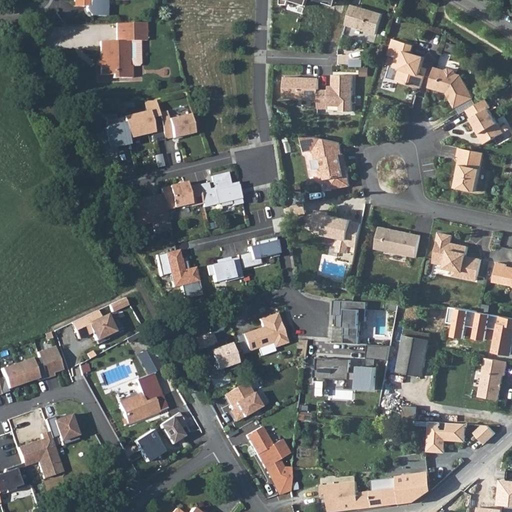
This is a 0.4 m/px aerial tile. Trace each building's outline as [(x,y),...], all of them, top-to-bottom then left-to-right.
[(73,0),(73,4),(84,4),(84,8),(88,14),(104,14),(103,0),(73,0)] [(382,11),(352,2),(345,22),(364,28),(366,26),(368,27),(368,29),(376,31),(382,11)] [(145,23),(116,23),(116,41),(100,41),(100,75),(112,74),(112,78),(132,77),(131,66),(129,66),(128,41),(140,41),(146,41),(145,23)] [(345,35),(376,42),(378,33),(347,26),(345,35)] [(414,45),(394,38),(389,54),(397,57),(394,67),(401,69),(397,80),(421,88),(425,75),(420,74),(425,56),(412,52),(414,45)] [(140,41),(128,41),(129,66),(138,65),(140,64),(140,41)] [(457,45),(449,42),(447,49),(455,51),(457,45)] [(446,70),(435,67),(429,87),(443,91),(443,89),(446,90),(455,107),(468,100),(473,98),(461,75),(456,73),(455,70),(449,68),(446,70)] [(317,98),(317,107),(328,107),(328,104),(339,104),(338,109),(351,110),(352,73),(332,73),(332,84),(332,88),(328,88),(318,88),(317,98)] [(299,75),(283,75),(282,96),(317,98),(318,88),(318,77),(310,77),(310,76),(302,76),(302,77),(299,77),(299,75)] [(492,108),(486,99),(472,107),(467,110),(481,134),(479,135),(484,144),(504,132),(494,116),(490,109),(492,108)] [(468,100),(455,107),(459,114),(467,110),(472,107),(468,100)] [(155,113),(154,109),(119,117),(125,139),(151,133),(149,127),(158,125),(155,113)] [(163,111),(155,113),(158,125),(161,139),(169,137),(169,138),(191,133),(186,114),(165,119),(163,111)] [(100,158),(114,154),(113,148),(118,147),(117,141),(125,139),(119,117),(112,119),(111,115),(101,117),(103,127),(100,128),(101,132),(92,135),(94,146),(97,146),(100,158)] [(312,136),(302,136),(305,151),(314,149),(315,158),(322,157),(323,167),(321,167),(319,171),(320,176),(323,179),(328,178),(330,188),(350,185),(347,166),(346,166),(342,164),(341,154),(343,153),(341,142),(312,136)] [(484,153),(459,147),(458,156),(460,156),(458,164),(460,165),(458,175),(456,187),(476,191),(484,153)] [(225,173),(209,176),(212,188),(213,191),(207,192),(207,189),(205,183),(196,185),(200,203),(201,207),(230,200),(231,206),(240,203),(235,182),(228,184),(225,173)] [(175,185),(158,189),(159,194),(163,210),(188,204),(190,203),(190,206),(200,203),(196,185),(184,188),(183,184),(175,186),(175,185)] [(128,203),(134,226),(150,223),(152,234),(168,230),(163,210),(159,194),(151,196),(150,196),(154,210),(148,212),(145,200),(128,203)] [(305,195),(286,198),(287,204),(306,201),(305,195)] [(128,201),(128,203),(145,200),(148,212),(154,210),(150,196),(128,201)] [(306,212),(304,202),(286,205),(287,215),(306,212)] [(356,252),(362,223),(352,221),(352,219),(328,214),(328,212),(316,210),(312,228),(324,230),(323,234),(337,237),(336,245),(339,245),(337,251),(347,252),(347,250),(349,244),(353,245),(352,251),(356,252)] [(420,235),(380,226),(375,248),(416,257),(420,235)] [(452,235),(439,232),(433,262),(445,264),(445,267),(454,269),(462,271),(461,277),(477,280),(481,259),(466,256),(468,246),(457,244),(456,246),(450,245),(451,243),(452,235)] [(236,258),(238,270),(259,265),(258,259),(268,256),(268,259),(277,257),(274,237),(255,242),(256,245),(252,246),(246,248),(248,253),(235,256),(236,258)] [(181,300),(199,296),(192,269),(185,270),(183,263),(179,264),(178,260),(175,251),(153,257),(158,277),(167,275),(171,289),(178,287),(181,300)] [(238,270),(236,258),(228,260),(227,258),(218,260),(219,263),(214,264),(205,267),(207,276),(211,275),(213,283),(223,280),(224,282),(240,278),(238,270)] [(511,267),(506,266),(506,264),(497,262),(493,281),(511,285),(511,267)] [(113,304),(115,310),(129,305),(127,300),(113,304)] [(367,301),(342,300),(341,315),(345,315),(344,326),(350,327),(350,334),(344,333),(344,342),(359,343),(360,320),(366,321),(367,301)] [(482,312),(451,306),(448,321),(456,322),(454,335),(465,337),(467,325),(479,327),(482,312)] [(97,310),(71,323),(79,338),(92,332),(97,344),(108,339),(106,335),(114,331),(106,314),(100,317),(97,310)] [(251,331),(242,334),(248,351),(271,343),(273,348),(287,343),(276,313),(259,319),(262,327),(262,329),(252,333),(251,331)] [(405,334),(430,339),(431,333),(413,330),(414,325),(407,324),(405,334)] [(511,350),(511,325),(499,324),(494,351),(511,354),(511,350)] [(210,333),(194,338),(198,349),(203,347),(208,363),(213,361),(216,369),(223,367),(225,371),(237,367),(230,346),(225,347),(224,345),(222,339),(214,342),(210,333)] [(398,371),(423,376),(430,339),(405,334),(398,371)] [(148,348),(141,336),(129,343),(146,376),(153,372),(160,368),(149,348),(148,348)] [(388,360),(391,345),(368,344),(367,357),(376,358),(381,358),(388,360)] [(36,353),(40,364),(45,378),(53,376),(53,373),(62,370),(54,346),(36,353)] [(351,360),(317,357),(317,364),(317,369),(315,368),(314,377),(316,377),(316,380),(325,381),(325,378),(346,379),(357,380),(356,388),(375,390),(376,367),(375,367),(366,366),(358,366),(358,368),(358,372),(350,372),(350,368),(351,360)] [(376,358),(367,357),(366,366),(375,367),(376,358)] [(508,361),(486,357),(478,396),(498,400),(503,374),(505,375),(508,361)] [(30,358),(15,364),(22,384),(37,378),(38,381),(45,378),(40,364),(33,367),(30,358)] [(0,369),(3,377),(0,378),(0,392),(0,394),(8,391),(7,389),(22,384),(15,364),(0,368),(0,369)] [(118,402),(127,424),(159,411),(158,411),(167,407),(153,372),(146,376),(135,380),(141,394),(118,402)] [(357,380),(346,379),(346,388),(356,388),(357,380)] [(254,397),(245,382),(223,395),(231,410),(228,411),(233,419),(240,415),(242,418),(266,404),(260,394),(254,397)] [(178,413),(158,426),(170,445),(183,437),(179,430),(186,426),(178,413)] [(54,417),(44,420),(49,432),(51,439),(58,436),(61,445),(78,440),(70,415),(55,420),(54,417)] [(468,424),(448,422),(448,429),(441,429),(441,422),(430,421),(428,452),(445,453),(446,441),(466,442),(468,424)] [(484,444),(496,433),(485,422),(474,433),(484,444)] [(264,468),(271,480),(278,495),(288,492),(282,477),(279,473),(285,469),(279,459),(289,453),(280,439),(271,445),(261,426),(246,435),(264,468)] [(151,430),(135,441),(139,447),(137,448),(146,462),(163,451),(151,430)] [(40,440),(17,448),(22,463),(23,464),(36,459),(42,476),(62,469),(51,439),(49,432),(40,434),(43,442),(41,443),(40,440)] [(0,494),(30,484),(23,464),(22,463),(4,469),(3,472),(3,475),(0,476),(0,494)] [(423,500),(432,493),(429,472),(397,477),(392,477),(393,488),(358,492),(357,481),(321,485),(322,493),(327,493),(328,511),(329,511),(373,506),(407,502),(423,500)] [(495,511),(511,511),(511,503),(498,500),(495,511)]
